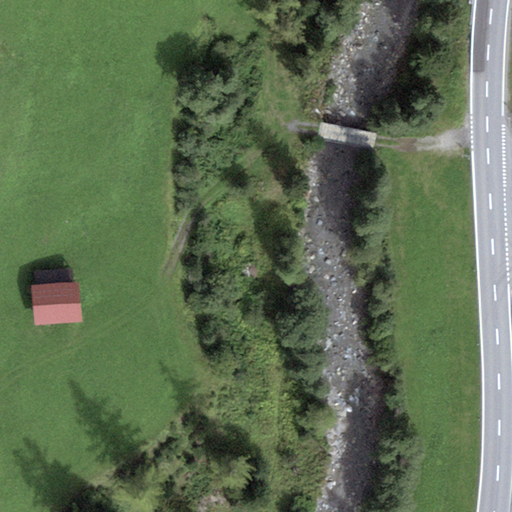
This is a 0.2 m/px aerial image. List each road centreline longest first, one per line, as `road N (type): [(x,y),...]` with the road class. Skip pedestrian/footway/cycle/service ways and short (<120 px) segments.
road 1 (secondary): [(492,185),(502,429),(496,511)]
road 2 (secondary): [(495,0),(487,55),(492,185)]
road 3 (track): [(318,135),(418,149),(490,140)]
